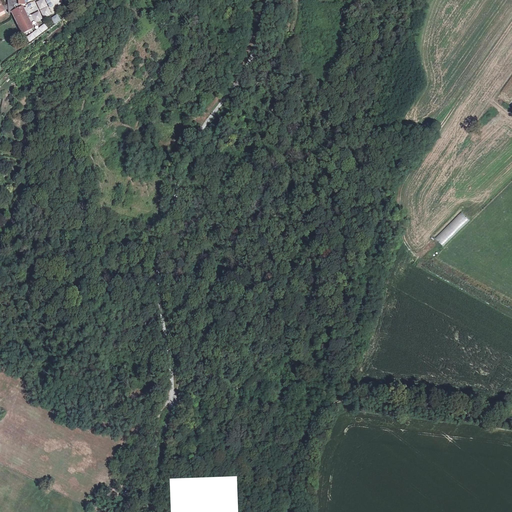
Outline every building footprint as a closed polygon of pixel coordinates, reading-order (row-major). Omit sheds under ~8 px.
[(8,0),(8,6),(2,6),(3,10),(4,10),(9,10),(9,13),(13,13),(21,32),(22,32),(23,33),(32,29),(32,27),(33,27),(23,7),(22,5),(26,5),(25,0),(8,0)] [(36,0),(35,1),(43,17),(50,13),(43,0),(36,0)] [(38,10),(30,14),(34,22),(42,18),(38,10)] [(443,247),(469,220),(461,212),(435,239),(443,247)] [(130,500),(134,493),(127,489),(123,495),(130,500)]
